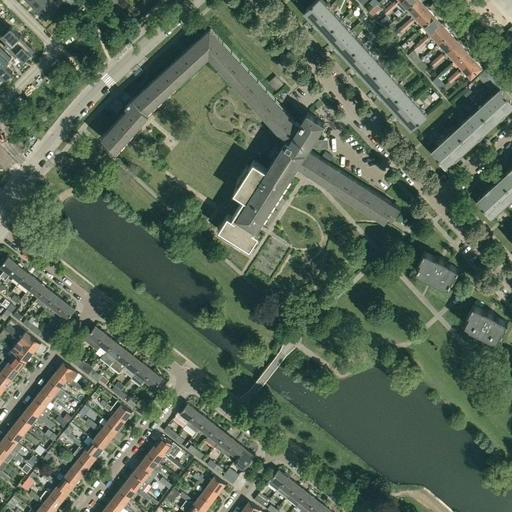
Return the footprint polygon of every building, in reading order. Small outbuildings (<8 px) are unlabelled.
[(34,0),(31,3),(39,11),(49,0),(34,0)] [(54,0),(49,0),(39,11),(46,18),(59,5),(54,0)] [(315,0),(305,10),(315,21),(326,34),(342,20),(323,0),(315,0)] [(394,0),(389,5),(393,9),(397,4),(394,0)] [(416,0),(407,8),(415,17),(427,6),(426,4),(425,5),(421,0),(416,0)] [(84,2),(75,12),(76,13),(79,16),(87,8),(89,7),(88,6),(85,3),(84,2)] [(415,17),(423,25),(435,15),(428,8),(428,7),(427,6),(415,17)] [(363,11),(357,16),(361,21),(367,16),(363,11)] [(423,25),(431,34),(443,23),(442,22),(441,22),(435,15),(423,25)] [(410,18),(405,22),(409,26),(413,21),(410,18)] [(326,34),(338,46),(348,57),(363,43),(342,20),(326,34)] [(404,30),(409,26),(405,22),(400,27),(404,30)] [(431,34),(439,43),(450,32),(444,25),(443,23),(431,34)] [(11,27),(1,37),(12,48),(22,38),(11,27)] [(388,215),(393,218),(400,206),(308,148),(311,143),(313,144),(316,139),(314,138),(324,122),(307,111),(301,120),(298,118),(296,121),(228,47),(210,27),(132,98),(132,97),(125,104),(128,106),(102,136),(117,149),(149,112),(147,111),(209,55),(286,139),(267,168),(253,160),(234,191),(244,197),(232,216),(228,213),(219,227),(250,247),(259,233),(254,230),(256,228),(297,164),(385,220),(388,215)] [(439,43),(447,51),(459,40),(457,39),(450,32),(439,43)] [(22,38),(12,48),(24,60),(26,58),(28,60),(32,56),(30,54),(34,50),(28,44),(31,40),(26,35),(22,38)] [(426,35),(421,40),(424,43),(429,39),(426,35)] [(421,46),(425,52),(436,45),(433,39),(421,46)] [(419,48),(424,43),(421,40),(416,44),(419,48)] [(447,51),(455,60),(466,49),(460,42),(459,40),(447,51)] [(348,57),(359,70),(369,80),(384,66),(363,43),(348,57)] [(0,45),(0,73),(4,77),(5,78),(12,71),(5,64),(12,57),(0,45)] [(455,60),(463,69),(474,58),(473,56),(466,49),(455,60)] [(441,52),(437,57),(440,61),(445,56),(441,52)] [(437,64),(442,70),(452,61),(448,56),(437,64)] [(471,77),(482,67),(475,59),(476,59),(474,58),(463,69),(471,77)] [(369,80),(380,93),(390,104),(406,90),(384,66),(369,80)] [(488,66),(478,76),(481,80),(491,70),(488,66)] [(457,70),(452,74),(456,78),(461,73),(457,70)] [(495,74),(491,70),(481,80),(485,84),(495,74)] [(452,74),(448,79),(451,82),(456,78),(452,74)] [(500,79),(495,74),(485,84),(488,88),(489,89),(500,79)] [(444,91),(449,87),(442,78),(437,83),(444,91)] [(506,86),(500,79),(489,89),(488,88),(484,91),(489,97),(490,98),(501,88),(502,89),(506,86)] [(511,104),(511,100),(502,89),(501,88),(490,98),(489,97),(478,108),(492,123),(502,114),(502,115),(504,113),(504,112),(511,104)] [(390,104),(412,127),(427,113),(406,90),(390,104)] [(479,135),(482,133),(481,133),(492,123),(478,108),(454,129),(468,145),(479,135)] [(456,156),(457,156),(459,154),(459,153),(468,145),(454,129),(432,149),(446,165),(456,156)] [(511,166),(510,168),(510,169),(500,178),(511,191),(511,166)] [(489,187),(487,189),(487,190),(477,199),(498,222),(501,218),(495,212),(510,198),(511,200),(511,191),(500,178),(490,188),(489,187)] [(444,260),(444,259),(440,256),(439,258),(424,250),(419,259),(421,260),(416,269),(448,285),(453,276),(454,276),(459,268),(444,260)] [(0,275),(5,279),(18,263),(8,256),(0,266),(5,269),(0,275)] [(10,273),(19,281),(27,271),(18,263),(5,279),(6,279),(10,273)] [(19,281),(29,288),(37,278),(27,271),(19,281)] [(47,286),(37,278),(29,288),(38,296),(47,286)] [(0,285),(0,289),(5,293),(9,288),(2,283),(0,285)] [(38,296),(36,299),(35,300),(45,307),(56,293),(47,286),(38,296)] [(18,303),(22,299),(15,293),(11,298),(18,303)] [(45,307),(54,315),(65,301),(56,293),(45,307)] [(67,318),(75,308),(65,301),(54,315),(58,311),(67,318)] [(11,302),(7,307),(12,311),(16,306),(11,302)] [(492,314),(493,312),(488,310),(488,311),(473,304),(468,313),(470,313),(465,322),(497,339),(502,330),(503,330),(507,321),(492,314)] [(7,307),(4,312),(8,316),(12,311),(7,307)] [(13,314),(19,320),(23,315),(16,310),(13,314)] [(0,316),(5,320),(8,316),(4,312),(0,316)] [(26,318),(22,322),(29,327),(33,322),(33,323),(36,319),(33,316),(29,320),(26,318)] [(42,330),(33,323),(33,322),(29,327),(38,335),(42,330)] [(8,323),(4,328),(8,331),(10,333),(12,330),(12,327),(8,323)] [(96,324),(84,339),(94,347),(106,332),(96,324)] [(4,328),(0,332),(0,339),(1,340),(8,331),(4,328)] [(43,329),(42,330),(38,335),(48,343),(53,337),(43,329)] [(41,342),(30,333),(26,330),(17,341),(18,342),(20,340),(34,351),(41,342)] [(101,356),(115,339),(106,332),(94,347),(98,349),(101,345),(107,349),(101,356)] [(110,365),(125,347),(115,339),(101,356),(111,364),(110,365)] [(17,341),(12,349),(27,360),(34,351),(20,340),(18,342),(17,341)] [(110,365),(119,373),(134,354),(125,347),(110,365)] [(16,352),(9,361),(20,369),(27,360),(12,349),(16,352)] [(82,360),(73,353),(69,359),(79,366),(84,360),(83,359),(82,360)] [(126,364),(135,372),(143,362),(134,354),(119,373),(120,373),(126,364)] [(72,378),(73,377),(77,371),(64,360),(56,369),(67,378),(70,380),(72,379),(72,378)] [(93,367),(84,360),(79,366),(88,374),(93,367)] [(9,361),(2,370),(12,378),(20,369),(9,361)] [(145,379),(153,369),(143,362),(135,372),(136,372),(132,376),(141,383),(145,379)] [(94,367),(93,367),(88,374),(98,381),(99,379),(103,375),(102,374),(93,368),(94,367)] [(56,369),(49,378),(60,387),(67,378),(56,369)] [(160,391),(164,387),(163,386),(167,381),(153,369),(145,379),(160,391)] [(2,370),(0,371),(0,383),(5,387),(12,378),(2,370)] [(109,379),(103,375),(99,379),(105,384),(109,379)] [(56,398),(58,396),(59,394),(56,392),(60,387),(49,378),(42,387),(56,398)] [(82,386),(77,382),(74,386),(79,390),(82,386)] [(111,389),(118,394),(122,389),(124,387),(120,384),(118,387),(115,384),(111,389)] [(58,396),(56,398),(42,387),(35,396),(46,405),(50,400),(53,403),(55,400),(60,404),(63,400),(58,396)] [(118,394),(124,399),(128,394),(122,389),(118,394)] [(42,416),(43,414),(46,416),(51,409),(46,405),(35,396),(28,405),(42,416)] [(127,401),(136,408),(140,403),(132,396),(127,401)] [(100,403),(105,407),(108,403),(103,399),(100,403)] [(132,411),(121,402),(118,399),(112,407),(108,403),(105,407),(109,411),(111,409),(114,412),(125,420),(132,411)] [(179,410),(176,414),(187,423),(189,419),(190,419),(197,409),(188,402),(180,411),(179,410)] [(43,414),(42,416),(28,405),(21,414),(32,423),(35,418),(41,423),(43,420),(45,422),(48,418),(46,416),(43,414)] [(114,412),(111,409),(109,411),(108,412),(111,415),(107,421),(118,429),(118,428),(120,430),(123,425),(122,424),(125,420),(114,412)] [(190,419),(199,427),(207,417),(197,409),(190,419)] [(68,421),(72,416),(67,412),(63,418),(68,421)] [(21,414),(14,423),(25,432),(32,423),(21,414)] [(199,427),(209,434),(216,424),(207,417),(199,427)] [(100,423),(99,425),(93,421),(90,425),(96,429),(97,427),(100,430),(111,438),(118,429),(107,421),(103,425),(100,423)] [(14,423),(7,432),(18,441),(25,432),(14,423)] [(209,434),(206,438),(215,445),(226,432),(216,424),(209,434)] [(178,434),(167,425),(163,430),(175,439),(178,434)] [(53,440),(57,435),(48,428),(45,433),(48,436),(48,435),(53,440)] [(104,447),(111,438),(100,430),(93,439),(104,447)] [(7,432),(0,441),(11,450),(18,441),(7,432)] [(215,445),(225,453),(235,439),(226,432),(215,445)] [(155,443),(165,452),(168,454),(170,452),(175,456),(182,448),(173,441),(172,442),(162,434),(155,443)] [(185,439),(178,434),(175,439),(181,444),(185,439)] [(68,437),(76,443),(79,439),(74,435),(73,437),(70,435),(68,437)] [(86,447),(86,448),(97,456),(104,447),(93,439),(88,444),(85,442),(84,443),(79,439),(76,443),(81,447),(83,445),(86,447)] [(225,453),(234,460),(245,447),(235,439),(225,453)] [(0,441),(0,456),(4,459),(11,450),(0,441)] [(37,448),(44,454),(49,448),(42,443),(37,448)] [(155,443),(148,452),(158,461),(165,452),(155,443)] [(191,443),(188,448),(187,448),(194,453),(198,448),(191,443)] [(116,454),(120,450),(114,444),(110,449),(116,454)] [(244,468),(255,454),(245,447),(234,460),(244,468)] [(86,448),(79,457),(89,465),(97,456),(86,448)] [(204,453),(198,448),(194,453),(200,458),(204,453)] [(148,452),(141,461),(151,470),(158,461),(148,452)] [(79,457),(72,466),(82,474),(89,465),(79,457)] [(210,458),(207,463),(213,468),(217,463),(210,458)] [(133,470),(144,479),(151,470),(141,461),(133,470)] [(32,467),(27,464),(26,463),(21,468),(27,473),(32,467)] [(223,468),(217,463),(213,468),(220,473),(223,468)] [(72,466),(64,475),(75,483),(82,474),(72,466)] [(278,468),(268,482),(277,489),(288,475),(278,468)] [(149,482),(144,479),(133,470),(126,479),(137,488),(140,490),(141,488),(143,490),(149,482)] [(233,482),(236,478),(227,470),(223,475),(233,482)] [(54,481),(57,484),(68,492),(75,483),(64,475),(61,472),(55,479),(51,475),(48,479),(52,483),(54,481)] [(226,482),(215,474),(208,484),(219,492),(226,482)] [(29,475),(22,485),(28,489),(35,480),(29,475)] [(286,497),(297,483),(288,475),(277,489),(286,497)] [(130,497),(137,488),(126,479),(119,488),(130,497)] [(151,492),(155,486),(150,483),(146,489),(151,492)] [(286,497),(296,505),(307,490),(297,483),(286,497)] [(57,484),(50,493),(61,501),(68,492),(57,484)] [(208,484),(201,493),(212,501),(219,492),(208,484)] [(126,502),(130,497),(119,488),(112,497),(123,506),(126,508),(127,507),(129,508),(131,505),(126,502)] [(299,501),(308,508),(316,498),(307,490),(296,505),(299,501)] [(50,493),(43,502),(54,510),(61,501),(50,493)] [(201,493),(194,502),(205,510),(212,501),(201,493)] [(254,498),(265,506),(270,499),(270,498),(270,497),(267,494),(264,497),(258,493),(254,498)] [(112,511),(118,511),(123,506),(112,497),(105,506),(112,511)] [(308,508),(313,511),(320,511),(326,505),(316,498),(308,508)] [(256,511),(260,508),(249,500),(242,510),(244,511),(256,511)] [(43,502),(36,511),(38,511),(52,511),(54,510),(43,502)] [(194,502),(187,511),(188,511),(203,511),(205,510),(194,502)] [(271,503),(267,508),(272,511),(274,511),(277,508),(271,503)]
